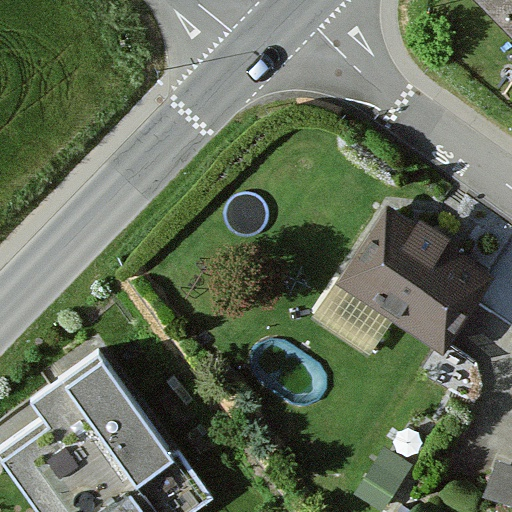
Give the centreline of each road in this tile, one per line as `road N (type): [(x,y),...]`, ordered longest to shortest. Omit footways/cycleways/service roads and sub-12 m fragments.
road 1 (tertiary): [(260,53),(0,318)]
road 2 (residential): [(511,182),(295,17)]
